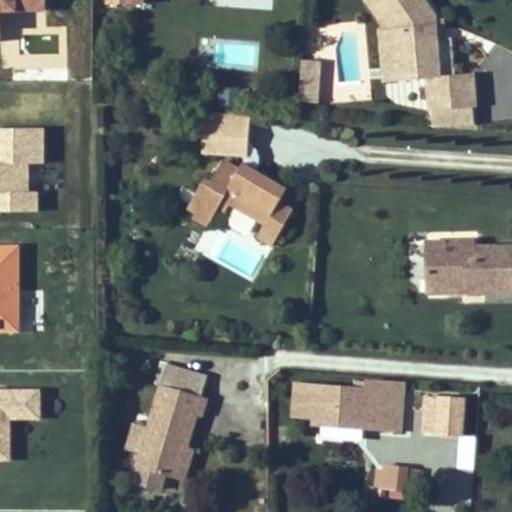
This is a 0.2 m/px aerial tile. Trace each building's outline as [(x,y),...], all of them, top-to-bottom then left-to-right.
[(0,0),(0,39),(1,40),(0,10),(46,9),(46,0),(0,0)] [(404,82),(419,78),(407,27),(381,0),(372,0),(397,26),(392,30),(404,82)] [(436,0),(381,0),(407,27),(419,78),(446,72),(453,102),(497,93),(490,61),(458,69),(450,31),(445,12),(444,8),(436,0)] [(445,12),(450,31),(457,30),(452,10),(445,12)] [(304,76),(301,116),(319,117),(322,77),(304,76)] [(216,87),(216,109),(239,109),(239,87),(216,87)] [(247,160),(250,115),(204,113),(201,157),(247,160)] [(43,128),(0,127),(0,211),(37,212),(37,192),(28,192),(28,163),(43,163),(43,128)] [(238,168),(222,159),(206,187),(200,183),(185,211),(193,215),(190,221),(205,229),(216,209),(223,214),(227,206),(264,226),(279,200),(286,186),(241,162),(238,168)] [(292,207),(279,200),(264,226),(260,234),(273,241),(292,207)] [(204,231),(202,251),(216,252),(215,269),(253,271),(255,234),(204,231)] [(467,291),(511,289),(511,246),(476,247),(475,240),(428,241),(429,281),(467,279),(467,291)] [(0,330),(19,330),(19,247),(0,246),(0,330)] [(467,291),(467,279),(429,281),(429,292),(467,291)] [(403,373),(317,368),(313,423),(401,429),(401,423),(403,399),(395,398),(395,390),(392,389),(392,378),(411,380),(411,372),(404,371),(403,373)] [(205,401),(208,381),(160,371),(143,455),(185,464),(191,431),(197,400),(205,401)] [(40,391),(0,390),(0,459),(10,460),(10,418),(40,418),(40,391)] [(404,392),(403,399),(401,423),(425,425),(427,394),(404,392)] [(438,433),(463,434),(466,398),(441,396),(438,433)] [(199,433),(191,431),(185,464),(193,465),(199,433)] [(453,440),(454,468),(475,468),(474,440),(453,440)] [(375,466),(373,497),(406,499),(408,468),(375,466)]
